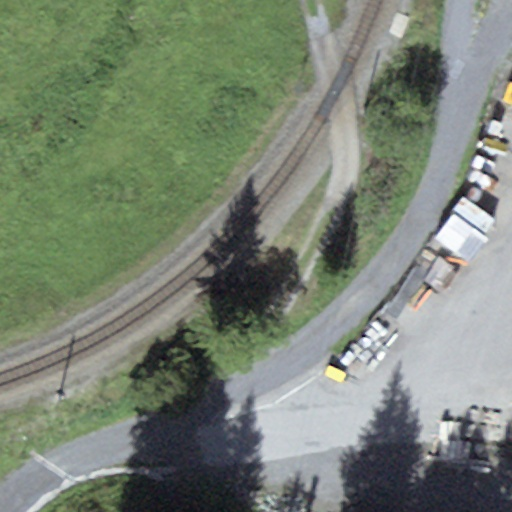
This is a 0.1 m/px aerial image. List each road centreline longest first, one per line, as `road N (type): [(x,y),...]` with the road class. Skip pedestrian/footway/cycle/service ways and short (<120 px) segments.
road 1 (track): [(457,133),(414,228),(342,312),(279,368),(22,487),(7,511)]
road 2 (track): [(458,0),(449,72),(457,133)]
